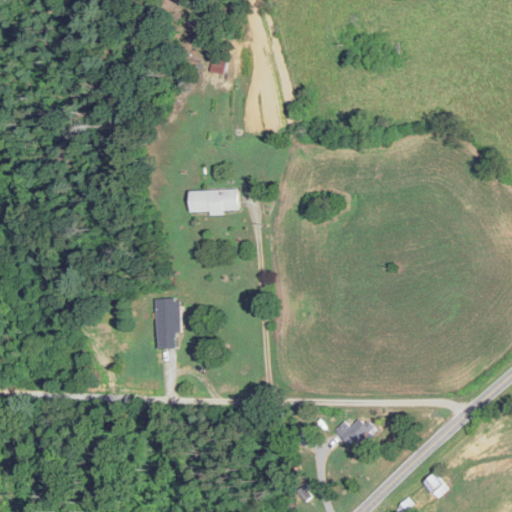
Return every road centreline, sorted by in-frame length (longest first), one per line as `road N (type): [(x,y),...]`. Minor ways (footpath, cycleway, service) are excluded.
road 1 (residential): [(472,411),(0,393)]
road 2 (residential): [(362,511),(511,375)]
